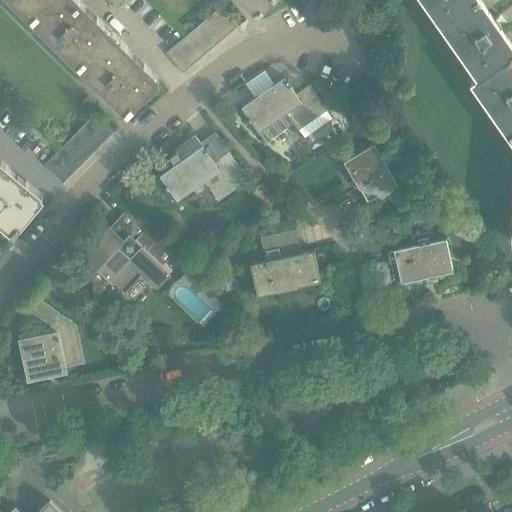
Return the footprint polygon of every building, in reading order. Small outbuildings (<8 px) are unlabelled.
[(50,0),(9,0),(11,1),(11,0),(13,0),(32,19),(50,0)] [(111,33),(77,0),(50,0),(32,19),(51,38),(50,39),(58,47),(59,46),(79,66),(111,33)] [(270,0),(246,0),(256,12),(270,0)] [(329,11),(341,0),(324,0),(321,3),(329,11)] [(337,20),(356,3),(353,0),(341,0),(329,11),(337,20)] [(424,0),(442,24),(475,0),(424,0)] [(505,38),(502,35),(504,34),(500,29),(502,28),(496,19),(494,20),(491,15),(489,16),(487,13),(488,12),(479,0),(475,0),(442,24),(479,77),(510,56),(511,54),(511,45),(506,37),(505,38)] [(344,29),(364,11),(356,3),(337,20),(344,29)] [(238,27),(221,7),(211,15),(228,35),(238,27)] [(352,37),(371,19),(364,11),(344,29),(352,37)] [(228,35),(211,15),(203,22),(219,42),(228,35)] [(360,46),(379,28),(371,19),(352,37),(360,46)] [(219,42),(203,22),(193,30),(210,50),(219,42)] [(369,56),(389,39),(379,28),(360,46),(369,56)] [(210,50),(193,30),(185,37),(201,57),(210,50)] [(158,80),(111,33),(79,66),(98,84),(97,86),(105,94),(106,92),(126,112),(158,80)] [(201,57),(185,37),(176,45),(192,65),(201,57)] [(192,65),(176,45),(166,53),(182,73),(192,65)] [(511,59),(510,56),(479,77),(473,82),(510,135),(511,133),(511,59)] [(327,110),(309,84),(296,93),(290,85),(291,84),(287,79),(286,79),(284,76),(241,106),(248,116),(247,117),(250,121),(251,120),(259,131),(286,112),(298,130),(327,110)] [(354,104),(348,120),(362,125),(362,124),(368,109),(354,104)] [(113,132),(95,114),(86,123),(104,141),(113,132)] [(104,141),(86,123),(78,131),(96,149),(104,141)] [(96,149),(78,131),(70,139),(88,158),(96,149)] [(88,158),(70,139),(61,147),(80,166),(88,158)] [(398,184),(374,143),(344,160),(368,202),(398,184)] [(248,179),(229,151),(219,158),(218,158),(220,161),(216,164),(208,153),(209,152),(206,148),(205,149),(202,144),(181,159),(176,153),(170,158),(174,164),(159,174),(166,184),(165,185),(168,189),(169,188),(177,200),(204,180),(219,201),(248,179)] [(80,166),(61,147),(53,156),(72,174),(80,166)] [(72,174),(53,156),(44,165),(62,183),(72,174)] [(42,196),(0,161),(0,220),(13,231),(42,196)] [(277,196),(262,182),(253,193),(269,207),(277,196)] [(321,281),(314,249),(314,248),(296,253),(295,245),(300,244),(296,229),(290,230),(287,218),(268,222),(270,235),(261,237),(266,260),(250,263),(256,289),(296,281),(298,286),(321,281)] [(162,265),(156,259),(165,250),(144,230),(136,239),(126,231),(120,237),(110,227),(67,273),(80,286),(98,268),(124,292),(143,273),(149,279),(162,265)] [(453,271),(446,237),(434,240),(432,231),(412,235),(414,244),(393,249),(394,250),(401,281),(400,281),(401,282),(426,277),(427,281),(437,279),(436,274),(453,271)] [(84,362),(76,325),(53,308),(42,299),(42,300),(39,298),(31,309),(49,323),(51,332),(20,339),(28,378),(66,371),(65,366),(84,362)] [(0,511),(62,511),(49,499),(36,511),(21,511),(15,506),(8,511),(0,511)]
